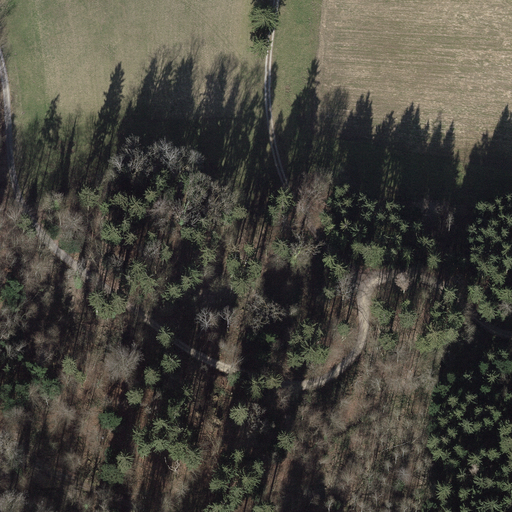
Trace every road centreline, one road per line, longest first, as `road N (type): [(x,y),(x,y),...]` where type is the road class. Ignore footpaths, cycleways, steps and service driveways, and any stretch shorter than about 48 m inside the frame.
road 1 (track): [(363,281),(363,331),(353,355),(304,383),(218,366),(180,347),(51,244),(25,213),(0,58)]
road 2 (track): [(363,281),(285,174),(267,103),(275,0)]
road 3 (track): [(511,339),(422,276),(363,281)]
road 4 (track): [(0,443),(147,511)]
